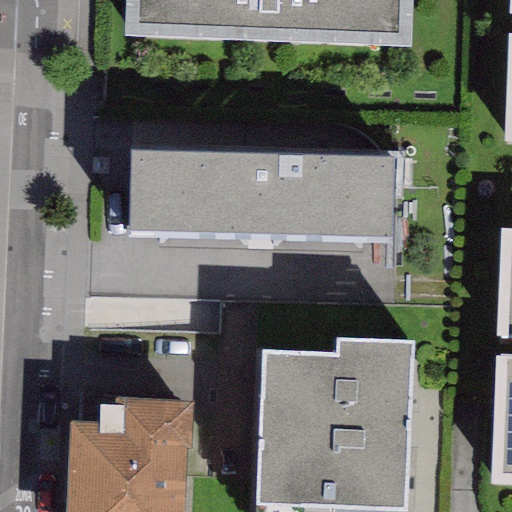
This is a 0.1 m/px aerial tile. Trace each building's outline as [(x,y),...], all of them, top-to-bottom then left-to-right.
[(411,0),(123,0),(122,37),(409,49),(411,0)] [(511,0),(507,0),(507,13),(511,13),(511,34),(506,34),(501,145),(511,145),(511,0)] [(393,162),(128,157),(127,238),(391,244),(393,162)] [(511,229),(499,229),(495,336),(511,336),(511,357),(495,357),(490,487),(511,487),(511,229)] [(263,351),(257,503),(403,509),(410,343),(336,340),(335,354),(263,351)] [(98,424),(70,424),(67,511),(182,511),(184,450),(190,450),(191,402),(98,400),(98,424)]
